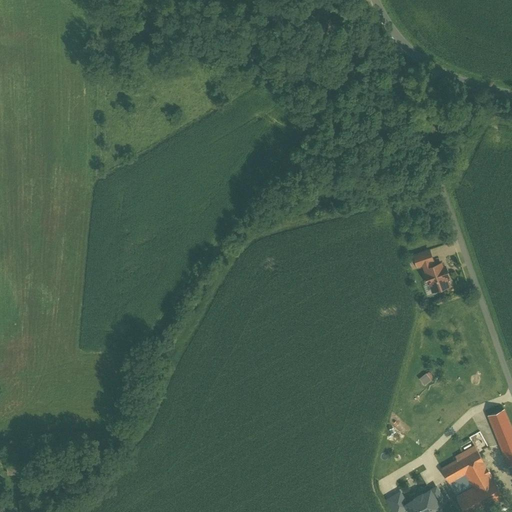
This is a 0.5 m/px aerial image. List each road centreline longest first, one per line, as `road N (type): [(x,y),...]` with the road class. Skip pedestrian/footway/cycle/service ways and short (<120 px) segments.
road 1 (unknown): [(353,0),(230,251),(158,371),(123,459),(69,511)]
road 2 (tertiary): [(374,0),(405,48),(437,73),(511,94)]
